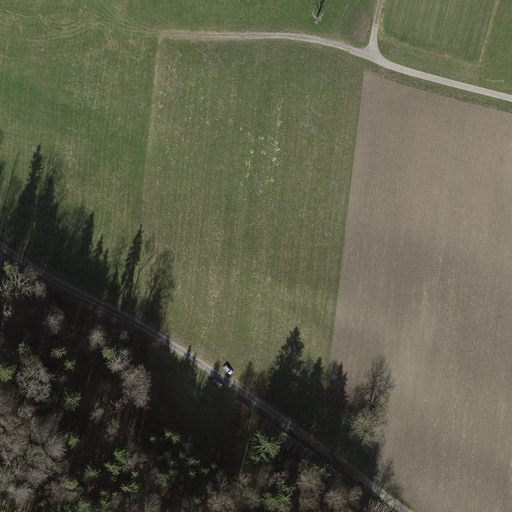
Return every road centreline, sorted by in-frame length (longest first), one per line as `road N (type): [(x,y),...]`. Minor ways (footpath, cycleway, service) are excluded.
road 1 (track): [(0,247),(238,390),(404,511)]
road 2 (track): [(158,34),(296,35),(370,51)]
road 3 (track): [(370,51),(392,66),(511,98)]
